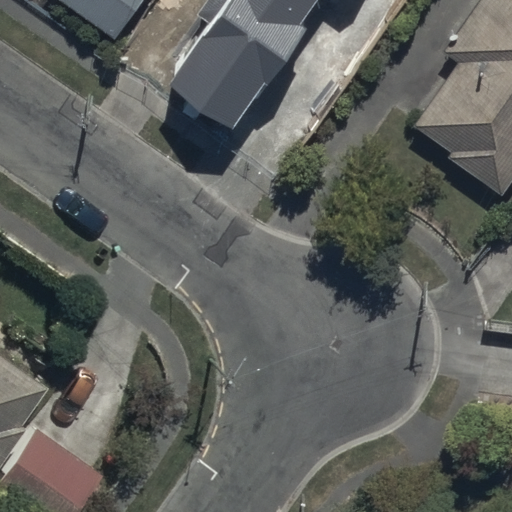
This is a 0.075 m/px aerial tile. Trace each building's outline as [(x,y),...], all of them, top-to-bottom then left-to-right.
[(135,0),(70,0),(115,30),(135,0)] [(208,0),(199,14),(214,24),(172,85),(235,129),(324,0),(208,0)] [(511,0),(478,0),(399,114),(503,186),(511,173),(511,0)] [(0,447),(53,370),(0,333),(0,447)] [(0,472),(0,491),(30,511),(66,511),(97,467),(34,424),(0,472)]
